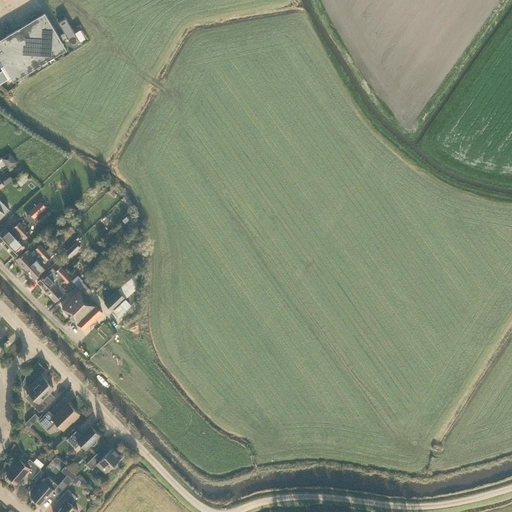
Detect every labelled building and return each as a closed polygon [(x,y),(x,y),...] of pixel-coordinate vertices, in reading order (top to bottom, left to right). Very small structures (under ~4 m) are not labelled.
[(0,58),(0,59),(14,81),(67,49),(45,12),(0,39),(0,58)] [(66,19),(58,24),(74,49),(81,45),(66,19)] [(2,158),(4,162),(13,156),(10,153),(2,158)] [(10,176),(2,182),(0,178),(0,187),(4,185),(13,179),(10,176)] [(109,192),(114,198),(117,195),(112,189),(109,192)] [(36,216),(46,208),(41,202),(29,212),(34,218),(36,216)] [(10,209),(6,205),(3,208),(0,204),(0,216),(1,217),(10,209)] [(51,213),(46,208),(36,216),(41,222),(51,213)] [(0,241),(5,247),(25,228),(19,222),(14,227),(10,231),(6,228),(4,230),(0,233),(0,241)] [(27,230),(25,228),(5,247),(14,256),(22,249),(24,247),(21,243),(33,231),(30,227),(27,230)] [(76,243),(68,250),(73,255),(80,247),(76,243)] [(17,259),(26,269),(46,250),(40,244),(31,253),(27,250),(25,252),(17,259)] [(46,261),(51,256),(48,252),(46,250),(41,255),(36,259),(26,269),(35,279),(43,271),(45,269),(42,265),(39,263),(43,259),(46,261)] [(85,272),(89,268),(85,263),(81,268),(85,272)] [(61,267),(56,271),(51,275),(48,272),(46,274),(37,281),(46,291),(57,281),(66,272),(61,267)] [(66,291),(62,287),(72,278),(66,272),(57,281),(46,291),(55,301),(64,293),(63,293),(66,291)] [(84,280),(79,285),(87,292),(92,287),(84,280)] [(88,297),(80,289),(70,298),(71,299),(62,308),(81,328),(83,330),(102,312),(88,297)] [(126,298),(118,290),(105,302),(113,311),(126,298)] [(34,406),(40,412),(55,397),(50,391),(53,387),(44,378),(29,393),(38,402),(34,406)] [(73,420),(74,421),(79,416),(78,415),(79,414),(69,403),(55,417),(49,411),(39,421),(48,430),(56,422),(63,429),(73,420)] [(100,435),(91,426),(81,435),(76,431),(67,439),(76,448),(81,443),(86,449),(91,444),(91,445),(94,445),(97,442),(97,439),(96,439),(100,435)] [(116,469),(118,467),(118,463),(116,462),(121,457),(113,448),(102,458),(97,453),(86,463),(92,469),(97,464),(105,472),(111,467),(112,469),(116,469)] [(50,449),(44,456),(49,460),(55,454),(50,449)] [(26,473),(32,478),(41,468),(30,459),(25,464),(20,460),(7,474),(17,483),(26,473)] [(74,472),(81,466),(77,462),(73,462),(67,465),(74,472)] [(66,475),(72,480),(75,476),(69,471),(66,475)] [(72,481),(78,485),(81,481),(76,477),(72,481)] [(41,504),(50,494),(55,498),(63,489),(54,481),(49,485),(44,481),(31,495),(41,504)] [(76,511),(78,510),(71,503),(77,497),(68,489),(57,501),(62,505),(55,511),(76,511)]
